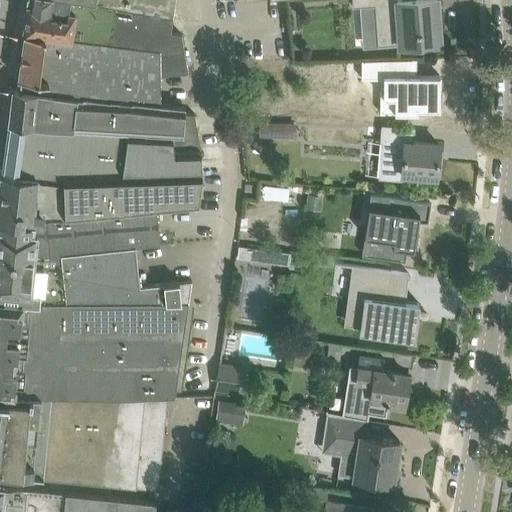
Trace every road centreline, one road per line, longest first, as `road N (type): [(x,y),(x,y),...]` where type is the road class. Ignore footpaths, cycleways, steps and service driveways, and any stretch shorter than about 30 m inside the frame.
road 1 (residential): [(208,0),(233,145),(205,391)]
road 2 (tertiary): [(465,511),(511,187)]
